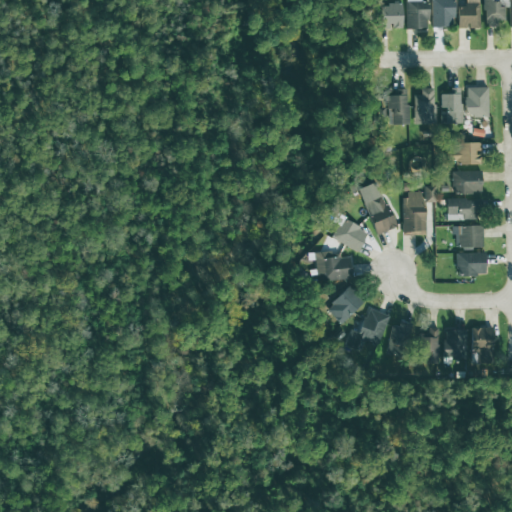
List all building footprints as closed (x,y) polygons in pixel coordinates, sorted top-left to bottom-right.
[(403,0),(404,29),(426,29),(426,2),(421,2),(420,0),(403,0)] [(429,0),(431,28),(452,27),(451,0),(429,0)] [(477,0),(464,0),(464,6),(456,6),(456,28),(478,27),(477,0)] [(482,0),(483,26),(502,26),(502,8),(507,7),(506,0),(482,0)] [(378,4),(378,27),(399,28),(399,4),(378,4)] [(486,116),(485,87),(463,88),(464,117),(486,116)] [(412,95),(413,125),(433,124),(432,88),(419,89),(419,95),(412,95)] [(439,94),(439,110),(438,110),(439,124),(460,123),(459,88),(448,88),(449,94),(439,94)] [(386,95),(387,125),(407,124),(406,89),(395,89),(396,95),(386,95)] [(479,164),(479,152),(479,142),(456,143),(456,149),(447,149),(447,165),(479,164)] [(480,193),(479,171),(451,171),(451,194),(480,193)] [(357,189),(375,235),(393,228),(375,182),(357,189)] [(402,235),(424,235),(423,203),(433,202),(432,186),(421,187),(421,192),(401,192),(402,235)] [(445,221),(480,220),(479,199),(445,200),(445,221)] [(366,230),(339,219),(331,239),(358,250),(366,230)] [(481,248),(480,225),(454,226),(455,248),(481,248)] [(316,281),(350,279),(349,257),(339,258),(339,251),(315,252),(316,281)] [(484,253),(455,253),(455,276),(484,275),(484,253)] [(325,309),(339,324),(362,302),(347,287),(325,309)] [(377,345),(387,316),(366,308),(358,332),(349,329),(343,346),(359,351),(362,340),(377,345)] [(398,326),(388,325),(386,354),(408,356),(410,323),(398,322),(398,326)] [(437,328),(426,328),(426,334),(419,333),(418,362),(436,362),(437,328)] [(469,328),(470,353),(478,352),(478,364),(491,364),(490,328),(469,328)] [(443,358),(466,357),(465,330),(442,330),(443,358)]
